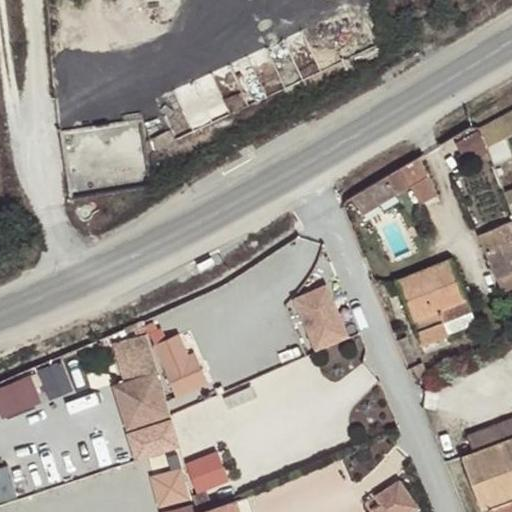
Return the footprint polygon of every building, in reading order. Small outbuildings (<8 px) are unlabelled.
[(59,131),(62,131),(67,129),(65,119),(57,120),(59,131)] [(369,196),(359,201),(370,219),(402,199),(403,201),(417,192),(428,209),(444,199),(434,181),(435,180),(424,162),(369,196)] [(497,273),(511,267),(511,222),(510,218),(481,229),(497,273)] [(456,251),(399,273),(392,276),(396,287),(403,284),(424,338),(451,328),(446,314),(476,303),(456,251)] [(511,278),(511,267),(497,273),(501,283),(511,278)] [(476,303),(446,314),(451,328),(481,316),(476,303)] [(314,315),(324,339),(348,330),(339,305),(314,315)] [(182,338),(192,336),(189,322),(179,325),(182,338)] [(158,341),(166,339),(164,331),(156,333),(158,341)] [(167,377),(156,333),(146,336),(147,342),(133,346),(143,384),(167,377)] [(143,384),(133,346),(125,348),(134,386),(143,384)] [(412,362),(417,375),(431,369),(426,356),(412,362)] [(65,359),(44,367),(55,396),(76,388),(65,359)] [(196,365),(208,393),(216,390),(203,362),(196,365)] [(173,376),(185,404),(208,393),(196,365),(173,376)] [(0,383),(0,399),(6,415),(48,398),(36,369),(0,383)] [(177,417),(167,377),(143,384),(134,386),(126,388),(135,427),(177,417)] [(135,427),(126,388),(121,389),(132,433),(178,422),(177,417),(135,427)] [(475,445),(511,432),(511,418),(471,432),(475,445)] [(511,511),(511,432),(464,450),(483,504),(491,501),(495,511),(511,511)] [(192,457),(202,490),(235,480),(225,448),(192,457)] [(368,498),(377,511),(413,511),(425,505),(406,475),(368,498)] [(162,486),(168,511),(193,506),(187,480),(162,486)] [(218,511),(214,497),(199,501),(201,511),(218,511)]
